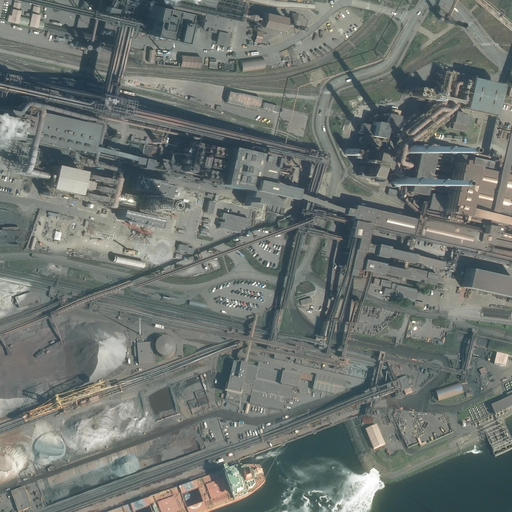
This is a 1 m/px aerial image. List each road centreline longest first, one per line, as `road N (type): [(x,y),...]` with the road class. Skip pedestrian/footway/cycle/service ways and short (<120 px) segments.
road 1 (unclassified): [(295,278),(315,249),(335,175),(320,127),(327,92),(391,61),(425,0)]
road 2 (unknown): [(115,161),(272,199)]
road 3 (unknown): [(393,403),(394,429),(407,453),(458,433),(453,409)]
